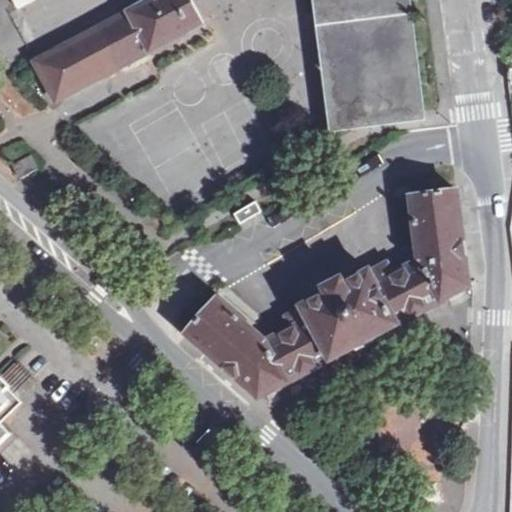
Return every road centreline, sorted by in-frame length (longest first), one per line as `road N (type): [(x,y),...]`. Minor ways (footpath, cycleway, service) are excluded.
road 1 (residential): [(487,511),(498,317),(494,199),(464,0)]
road 2 (tertiary): [(353,511),(154,341)]
road 3 (residential): [(154,341),(0,505)]
road 4 (tertiary): [(154,341),(0,202)]
